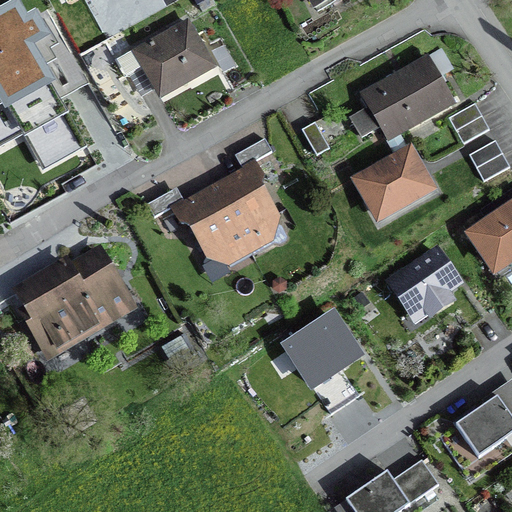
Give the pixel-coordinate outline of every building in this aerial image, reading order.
[(21,0),(11,0),(0,6),(0,97),(5,107),(55,78),(34,42),(51,33),(36,8),(28,12),(21,0)] [(200,14),(213,7),(209,0),(192,0),(200,14)] [(187,74),(191,82),(211,71),(186,25),(133,55),(154,92),(187,74)] [(361,98),(386,143),(451,107),(426,62),(361,98)] [(447,121),(461,147),(487,132),(473,106),(447,121)] [(315,159),(328,151),(313,125),(300,133),(315,159)] [(237,156),(244,169),(270,155),(263,142),(237,156)] [(467,158),(482,184),(508,170),(494,144),(467,158)] [(385,217),(429,192),(408,154),(356,183),(367,203),(375,199),(385,217)] [(254,169),(246,174),(237,179),(235,186),(224,192),(217,190),(214,192),(251,259),(273,247),(277,248),(283,244),(285,240),(279,229),(272,227),(274,220),(258,189),(260,180),(254,169)] [(233,246),(242,242),(214,192),(210,194),(208,200),(197,207),(191,205),(173,214),(179,225),(188,228),(205,259),(214,261),(232,251),(233,246)] [(152,221),(179,206),(171,193),(145,207),(152,221)] [(511,210),(470,238),(493,272),(509,262),(511,264),(511,263),(511,210)] [(97,256),(79,266),(111,320),(129,310),(97,256)] [(435,256),(390,287),(410,316),(422,307),(429,318),(450,304),(443,293),(455,285),(435,256)] [(111,320),(79,266),(67,273),(64,266),(3,302),(14,321),(23,316),(48,358),(111,320)] [(333,314),(284,347),(310,387),(360,354),(333,314)] [(186,365),(199,358),(190,341),(177,348),(186,365)] [(484,472),(511,452),(511,415),(499,397),(453,429),(484,472)] [(387,471),(340,504),(345,511),(414,511),(415,511),(387,471)]
